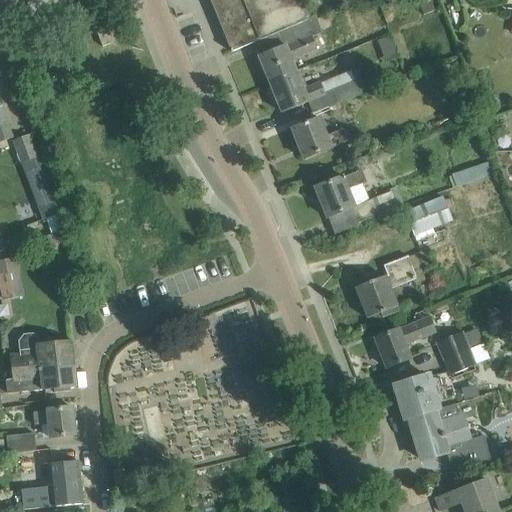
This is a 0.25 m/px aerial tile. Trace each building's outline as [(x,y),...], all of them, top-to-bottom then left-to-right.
[(280,33),(280,35),(318,20),(317,19),(316,16),(309,19),(300,0),(210,0),(231,50),(230,50),(231,52),(280,33)] [(435,12),(431,0),(420,4),(424,16),(435,12)] [(326,16),(317,19),(318,20),(280,35),(284,45),(259,56),(269,81),(295,71),(291,60),(316,50),(311,38),(323,33),(322,31),(331,28),(326,16)] [(108,29),(97,33),(102,47),(114,43),(108,29)] [(390,37),(382,40),(387,54),(395,51),(390,37)] [(295,71),(269,81),(282,113),(326,96),(330,107),(361,94),(354,80),(324,92),(320,82),(302,89),(295,71)] [(53,72),(48,74),(52,86),(57,85),(53,72)] [(0,101),(0,142),(12,138),(6,120),(7,120),(0,101)] [(326,136),(319,118),(292,129),(304,160),(332,148),(331,148),(348,141),(344,129),(326,136)] [(37,158),(29,135),(14,141),(22,164),(37,158)] [(493,175),(489,164),(452,176),(455,188),(493,175)] [(342,177),(315,188),(327,218),(328,218),(335,235),(358,225),(357,224),(378,215),(380,218),(405,208),(396,187),(390,190),(391,192),(355,206),(348,190),(367,182),(362,170),(343,178),(342,177)] [(444,200),(443,198),(405,213),(416,242),(435,234),(433,229),(453,221),(451,217),(458,215),(451,198),(444,200)] [(64,230),(46,237),(50,247),(68,242),(64,230)] [(417,279),(408,256),(384,266),(388,275),(355,288),(367,319),(381,313),(383,318),(399,311),(391,289),(417,279)] [(16,258),(0,260),(0,287),(3,300),(24,296),(16,258)] [(27,269),(30,302),(45,300),(42,268),(27,269)] [(436,332),(430,317),(398,330),(397,329),(375,338),(387,369),(410,359),(405,345),(436,332)] [(443,360),(471,348),(483,344),(477,329),(464,334),(463,332),(436,343),(443,360)] [(40,369),(74,366),(72,342),(40,345),(40,339),(33,333),(23,335),(18,342),(20,355),(10,356),(13,380),(41,377),(40,369)] [(478,364),(471,348),(443,360),(449,375),(478,364)] [(41,377),(13,380),(6,381),(7,393),(54,389),(55,392),(70,391),(70,387),(76,387),(74,366),(40,369),(41,377)] [(439,410),(429,376),(394,387),(404,419),(412,417),(415,427),(411,428),(421,460),(448,452),(447,448),(469,442),(462,416),(460,417),(456,404),(439,410)] [(46,411),(33,413),(34,425),(48,424),(50,439),(75,436),(72,407),(46,410),(46,411)] [(36,451),(34,433),(6,437),(8,454),(36,451)] [(50,487),(21,490),(23,511),(83,504),(78,462),(48,465),(50,487)] [(114,471),(117,490),(127,488),(124,469),(114,471)] [(464,511),(497,511),(498,511),(486,480),(435,499),(439,511),(461,503),(464,511)] [(269,511),(279,511),(278,503),(268,506),(269,511)]
